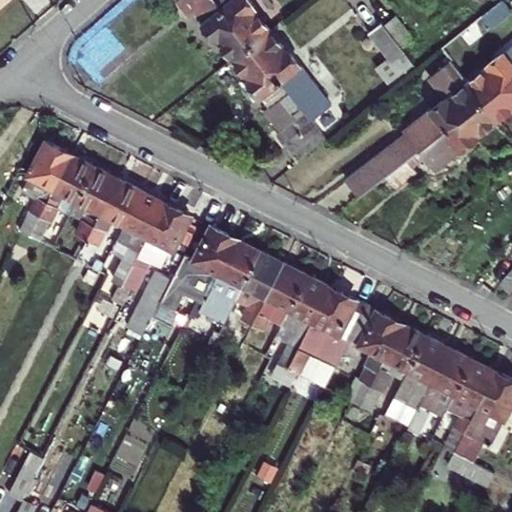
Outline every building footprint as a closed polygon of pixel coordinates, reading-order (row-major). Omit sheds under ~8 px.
[(235,31),(250,49),(267,36),(237,0),(196,0),(206,12),(209,10),(216,19),(228,36),(235,31)] [(272,0),(237,0),(267,36),(283,24),(268,4),(272,0)] [(399,20),(418,43),(430,34),(411,10),(399,20)] [(384,27),(407,56),(420,46),(418,43),(399,20),(397,17),(384,27)] [(299,44),(283,24),(267,36),(334,122),(339,118),(330,106),(348,92),(306,39),(299,44)] [(342,131),(334,122),(267,36),(250,49),(266,69),(259,76),(271,92),(278,87),(284,95),(277,101),(300,131),(295,135),(311,155),(342,131)] [(508,67),(488,85),(501,101),(511,91),(511,57),(505,64),(508,67)] [(488,85),(467,60),(446,77),(464,99),(424,133),(427,136),(375,182),(411,180),(442,153),(501,101),(488,85)] [(511,91),(501,101),(511,113),(511,91)] [(496,132),(511,118),(511,113),(501,101),(442,153),(455,169),(482,147),(484,149),(499,136),(496,132)] [(85,149),(63,137),(45,174),(65,184),(85,149)] [(108,161),(85,149),(65,184),(89,197),(108,161)] [(130,173),(108,161),(89,197),(111,209),(130,173)] [(155,186),(130,173),(111,209),(137,223),(155,186)] [(385,202),(411,180),(375,182),(370,186),(385,202)] [(181,200),(155,186),(137,223),(123,250),(113,268),(132,278),(138,281),(144,270),(148,263),(181,200)] [(60,195),(52,190),(43,206),(51,211),(60,195)] [(71,201),(60,195),(51,211),(62,216),(71,201)] [(205,212),(181,200),(148,263),(158,268),(173,241),(186,249),(205,212)] [(106,219),(96,214),(88,230),(98,235),(106,219)] [(47,219),(43,216),(37,227),(41,229),(47,219)] [(54,223),(47,219),(41,229),(48,233),(54,223)] [(116,225),(106,219),(98,235),(108,241),(116,225)] [(250,236),(228,225),(209,260),(197,254),(176,293),(162,320),(174,326),(191,295),(207,304),(202,316),(206,317),(250,236)] [(274,250),(250,236),(206,317),(230,331),(249,296),(274,250)] [(94,243),(88,240),(82,251),(88,254),(94,243)] [(98,246),(94,243),(88,254),(93,257),(98,246)] [(297,261),(274,250),(249,296),(264,303),(255,319),(264,324),(297,261)] [(320,274),(297,261),(264,324),(272,328),(281,312),(296,320),(301,310),(320,274)] [(150,273),(144,270),(138,281),(144,284),(150,273)] [(342,285),(320,274),(301,310),(323,322),(342,285)] [(162,320),(176,293),(161,285),(147,313),(162,320)] [(378,304),(342,285),(323,322),(318,332),(309,348),(345,367),(359,340),(378,304)] [(415,324),(378,304),(359,340),(387,355),(374,383),(381,386),(415,324)] [(439,337),(415,324),(381,386),(391,392),(400,376),(414,383),(439,337)] [(301,344),(309,348),(318,332),(309,328),(301,344)] [(463,350),(439,337),(414,383),(411,389),(436,402),(439,396),(444,386),(463,350)] [(486,362),(463,350),(444,386),(467,398),(486,362)] [(304,356),(300,354),(294,365),(299,367),(304,356)] [(509,374),(486,362),(467,398),(461,409),(477,417),(468,433),(475,437),(509,374)] [(511,424),(511,375),(509,374),(475,437),(471,445),(465,457),(469,460),(480,439),(499,449),(511,424)] [(377,394),(373,393),(367,404),(371,406),(377,394)] [(381,397),(377,394),(371,406),(376,409),(381,397)] [(446,401),(439,396),(436,402),(430,412),(438,417),(446,401)] [(430,423),(425,421),(420,432),(424,435),(430,423)] [(471,445),(466,443),(460,454),(465,457),(471,445)] [(505,479),(469,460),(465,457),(457,470),(498,492),(505,479)] [(28,465),(14,491),(28,498),(41,472),(28,465)] [(28,498),(20,511),(37,511),(42,505),(28,498)] [(86,511),(109,511),(91,503),(86,511)]
